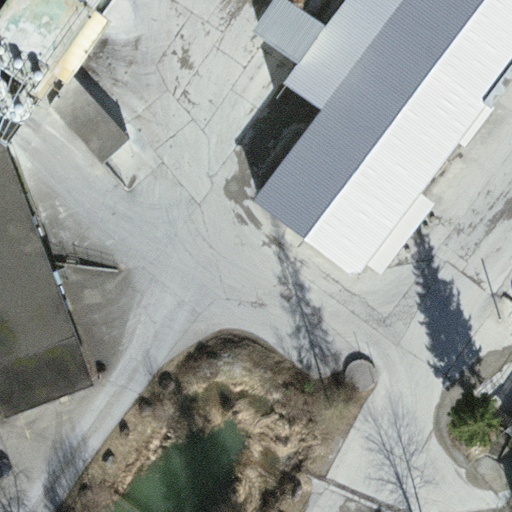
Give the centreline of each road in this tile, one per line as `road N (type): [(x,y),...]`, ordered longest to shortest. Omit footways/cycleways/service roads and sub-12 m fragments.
road 1 (unknown): [(511,231),(390,447),(465,511)]
road 2 (unknown): [(276,307),(229,233),(222,154),(236,102),(291,0)]
